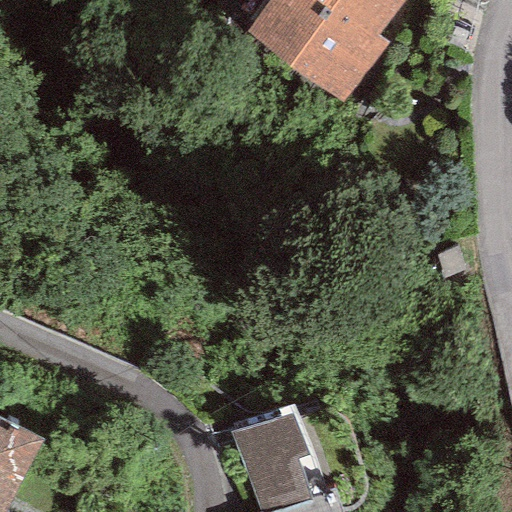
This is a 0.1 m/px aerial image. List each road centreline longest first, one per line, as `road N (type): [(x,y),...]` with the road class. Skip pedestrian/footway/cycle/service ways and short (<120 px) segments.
road 1 (residential): [(201,511),(193,445),(159,405),(0,327)]
road 2 (residential): [(511,13),(493,122),(511,279)]
